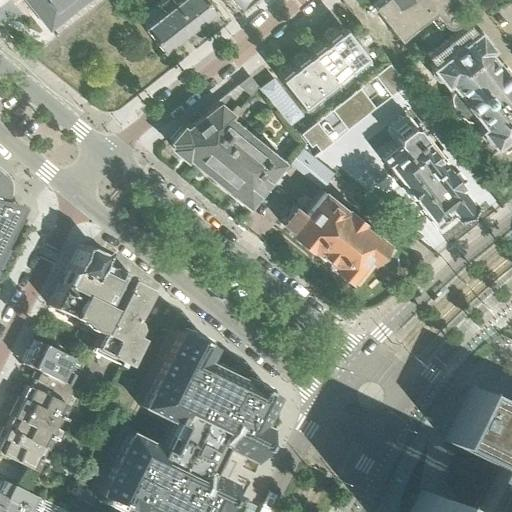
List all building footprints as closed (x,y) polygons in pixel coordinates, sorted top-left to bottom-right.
[(24,0),(47,29),(85,0),(24,0)] [(162,51),(213,11),(203,0),(161,0),(152,7),(153,9),(139,19),(145,26),(143,28),(162,51)] [(458,16),(457,14),(456,11),(455,10),(454,8),(451,7),(449,6),(446,6),(444,6),(442,7),(440,5),(446,0),(376,0),(370,5),(397,39),(409,29),(426,16),(435,26),(440,22),(441,23),(442,24),(444,25),(447,26),(450,25),(453,24),(455,23),(456,21),(457,18),(458,16)] [(511,83),(484,48),(488,45),(486,42),(488,40),(478,27),(476,29),(474,26),(472,28),(469,25),(468,25),(465,21),(458,27),(444,38),(426,51),(434,61),(429,66),(431,68),(431,73),(436,80),(440,80),(442,83),(448,79),(453,86),(449,90),(446,94),(447,99),(448,105),(452,111),(456,117),(462,120),(468,121),(472,120),(477,117),(482,124),(477,127),(480,130),(478,134),(483,141),(488,141),(490,144),(511,128),(511,83)] [(322,36),(352,75),(369,61),(340,25),(335,29),(333,27),(322,36)] [(429,47),(443,36),(445,34),(440,27),(423,39),(429,47)] [(336,87),(352,75),(323,39),(319,42),(317,39),(306,48),(336,87)] [(320,99),(336,87),(308,51),(304,54),(302,52),(290,61),(292,63),(320,99)] [(305,112),(320,99),(292,63),(288,66),(286,64),(274,73),(305,112)] [(388,64),(374,74),(390,95),(404,85),(388,64)] [(258,86),(249,75),(236,84),(249,95),(258,86)] [(299,112),(276,82),(262,93),(285,122),(299,112)] [(184,153),(191,159),(209,138),(213,141),(232,116),(233,115),(216,101),(181,128),(179,126),(169,138),(171,140),(170,141),(171,142),(169,145),(182,155),(184,153)] [(237,116),(242,109),(236,104),(230,111),(237,116)] [(402,151),(385,164),(390,172),(388,174),(389,178),(392,182),(397,185),(400,183),(410,196),(411,196),(438,230),(455,217),(455,218),(460,218),(472,209),(473,204),(459,186),(465,181),(457,170),(457,171),(451,164),(450,164),(426,133),(422,136),(418,130),(406,116),(401,115),(388,126),(387,132),(398,146),(402,151)] [(214,177),(251,131),(232,116),(213,141),(209,138),(191,159),(214,177)] [(251,131),(214,177),(236,196),(236,195),(237,196),(238,195),(246,200),(246,199),(281,156),(251,131)] [(301,147),(288,163),(320,189),(333,173),(301,147)] [(0,253),(22,208),(4,204),(4,203),(7,197),(9,191),(9,185),(7,179),(4,174),(0,170),(0,253)] [(383,241),(359,221),(343,208),(320,190),(311,201),(303,195),(294,206),(293,205),(279,222),(308,247),(309,247),(330,263),(330,264),(334,268),(334,270),(340,275),(343,274),(347,278),(348,278),(349,279),(349,278),(356,284),(373,263),(369,259),(383,241)] [(59,283),(48,306),(82,325),(83,328),(94,334),(98,332),(123,281),(126,275),(105,265),(95,260),(98,255),(97,253),(97,252),(81,245),(80,245),(79,245),(78,246),(66,270),(60,284),(59,283)] [(98,332),(89,352),(119,367),(133,338),(127,335),(131,327),(129,321),(126,319),(134,302),(137,301),(140,294),(140,291),(141,289),(137,288),(136,285),(130,282),(127,283),(123,281),(98,332)] [(53,427),(43,448),(42,449),(32,470),(27,468),(18,487),(35,497),(61,510),(71,490),(72,491),(78,494),(75,499),(102,511),(213,511),(216,507),(219,509),(228,492),(225,490),(228,483),(241,457),(248,460),(251,453),(256,456),(265,438),(260,435),(263,428),(256,425),(271,395),(264,392),(266,386),(248,377),(203,355),(208,346),(201,342),(203,337),(185,329),(183,334),(176,330),(148,317),(144,315),(133,338),(119,367),(102,403),(73,389),(53,427)] [(285,340),(295,327),(280,315),(269,328),(285,340)] [(20,362),(19,364),(21,365),(21,364),(26,366),(28,367),(38,371),(71,387),(84,360),(71,355),(70,356),(65,353),(66,351),(50,343),(47,348),(32,340),(20,362)] [(19,400),(16,408),(53,427),(73,389),(73,388),(71,387),(38,371),(36,375),(33,380),(31,379),(28,387),(24,385),(17,399),(19,400)] [(511,511),(511,407),(471,387),(444,441),(496,467),(473,511),(463,511),(420,490),(409,511),(511,511)] [(10,415),(2,429),(5,430),(42,449),(43,448),(53,427),(16,408),(12,416),(10,415)] [(0,437),(0,454),(27,468),(32,470),(42,449),(5,430),(1,437),(0,437)] [(0,511),(27,511),(35,497),(18,487),(3,480),(0,485),(0,511)]
